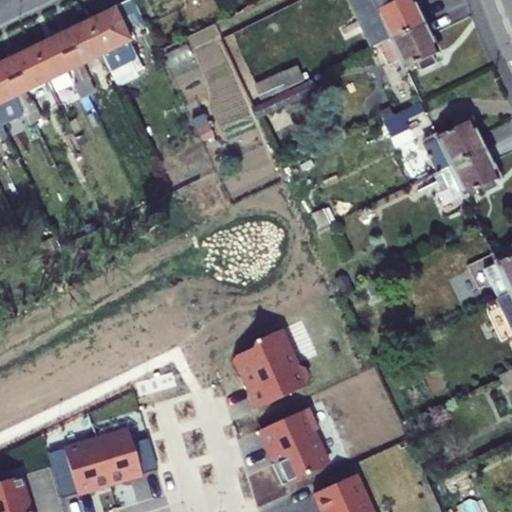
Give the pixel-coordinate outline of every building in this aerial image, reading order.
[(139,20),(129,0),(122,0),(82,20),(98,52),(124,39),(120,29),(139,20)] [(356,0),(374,37),(388,30),(424,13),(417,0),(356,0)] [(440,46),(424,13),(388,30),(405,63),(419,56),(424,65),(439,58),(435,49),(440,46)] [(98,52),(82,20),(54,34),(70,66),(98,52)] [(70,66),(54,34),(27,47),(43,79),(70,66)] [(43,79),(27,47),(2,60),(18,92),(43,79)] [(140,68),(133,54),(125,58),(132,72),(140,68)] [(0,100),(18,92),(2,60),(0,60),(0,100)] [(301,67),(258,81),(264,97),(306,83),(301,67)] [(85,78),(78,81),(85,94),(91,91),(85,78)] [(78,81),(71,85),(78,98),(85,94),(78,81)] [(31,104),(25,107),(32,120),(38,116),(31,104)] [(32,120),(25,107),(17,111),(24,123),(32,120)] [(434,171),(476,151),(460,116),(424,134),(428,139),(421,143),(434,171)] [(476,151),(434,171),(431,173),(447,206),(492,184),(476,151)] [(511,291),(511,248),(485,261),(483,257),(465,265),(485,305),(488,303),(511,291)] [(511,334),(511,291),(488,303),(505,338),(511,334)] [(232,358),(236,370),(242,372),(244,371),(250,383),(247,385),(246,385),(255,406),(306,383),(304,379),(307,373),(303,364),(298,362),(281,326),(254,338),(251,344),(234,352),(232,358)] [(244,371),(242,372),(247,385),(250,383),(244,371)] [(307,405),(258,426),(268,448),(273,446),(279,458),(270,461),(280,483),(326,462),(311,429),(316,426),(307,405)] [(126,426),(94,436),(107,481),(140,471),(139,469),(131,441),(126,426)] [(94,436),(61,445),(74,489),(75,491),(107,481),(94,436)] [(146,436),(131,441),(139,469),(155,465),(146,436)] [(61,445),(46,450),(59,493),(74,489),(61,445)] [(354,471),(311,491),(320,511),(368,511),(362,498),(365,497),(354,471)] [(0,477),(0,511),(30,511),(18,472),(0,477)]
